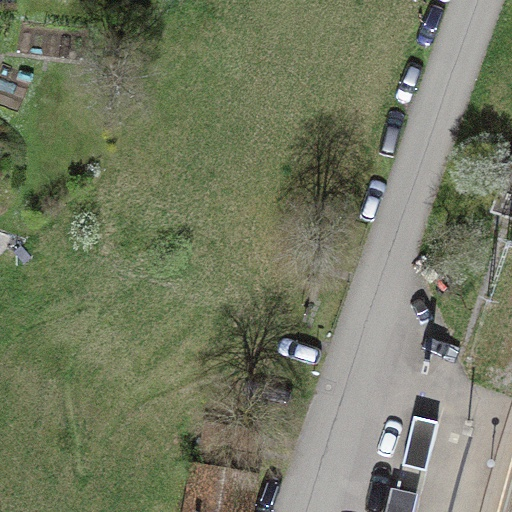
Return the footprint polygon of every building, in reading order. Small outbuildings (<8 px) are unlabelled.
[(511,220),(511,163),(507,162),(490,213),(511,220)] [(414,418),(402,466),(425,472),(437,423),(414,418)] [(201,450),(251,459),(256,432),(206,423),(201,450)] [(191,511),(242,511),(248,482),(198,473),(191,511)] [(459,511),(465,493),(398,475),(388,511),(459,511)]
